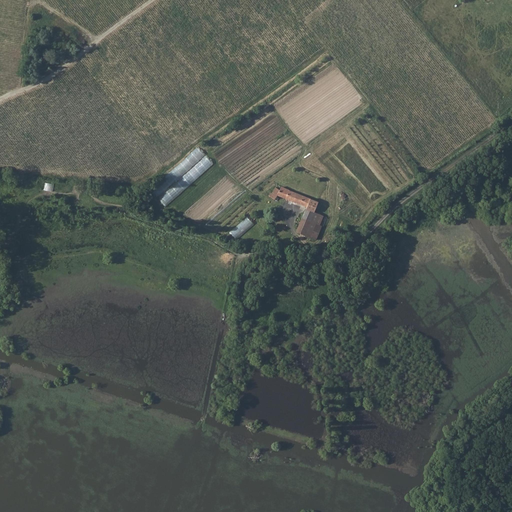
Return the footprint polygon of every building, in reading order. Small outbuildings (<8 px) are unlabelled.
[(199,148),(152,189),(159,196),(205,155),(199,148)] [(207,157),(161,199),(167,206),(213,164),(207,157)] [(289,191),(290,190),(282,186),(280,189),(276,187),(272,193),(271,192),(269,195),(275,199),(278,195),(315,210),(319,203),(289,191)] [(314,212),(306,209),(302,218),(310,221),(314,212)] [(319,214),(314,212),(310,221),(309,223),(314,225),(319,214)] [(248,217),(230,232),(237,239),(255,225),(248,217)] [(306,230),(309,223),(310,221),(302,218),(298,227),(306,230)]
